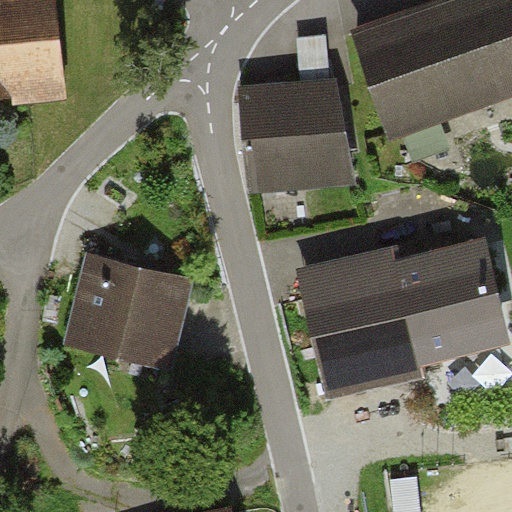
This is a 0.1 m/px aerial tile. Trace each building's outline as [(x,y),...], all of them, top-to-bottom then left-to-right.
[(0,116),(79,108),(68,0),(10,0),(0,1),(0,116)] [(511,0),(464,0),(364,35),(400,138),(511,99),(511,0)] [(352,84),(247,92),(255,194),(360,185),(352,84)] [(403,246),(305,270),(339,403),(434,379),(429,360),(511,338),(511,289),(499,238),(407,261),(403,246)] [(192,279),(94,257),(74,345),(172,367),(192,279)]
